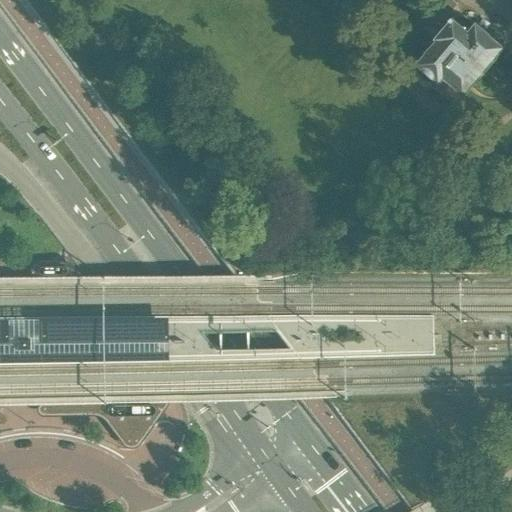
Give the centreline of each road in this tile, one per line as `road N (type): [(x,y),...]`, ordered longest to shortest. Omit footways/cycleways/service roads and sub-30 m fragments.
road 1 (primary): [(318,459),(0,36)]
road 2 (primary): [(0,100),(285,483)]
